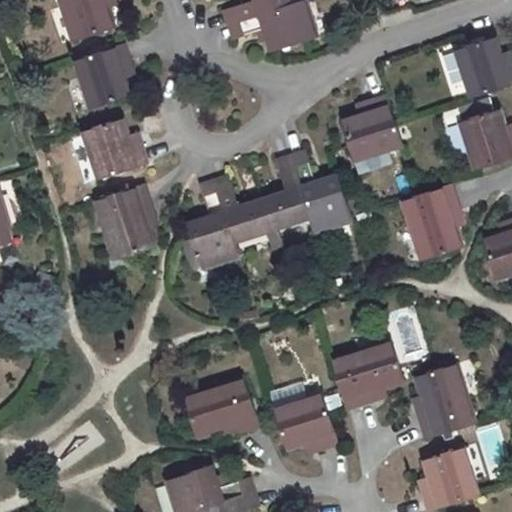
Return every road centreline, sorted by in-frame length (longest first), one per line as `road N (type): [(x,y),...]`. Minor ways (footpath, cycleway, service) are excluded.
road 1 (residential): [(198,44),(180,60),(171,116),(176,142),(195,152),(222,153),(252,136),(269,119),(291,69)]
road 2 (residential): [(488,0),(367,41),(334,62),(291,69)]
